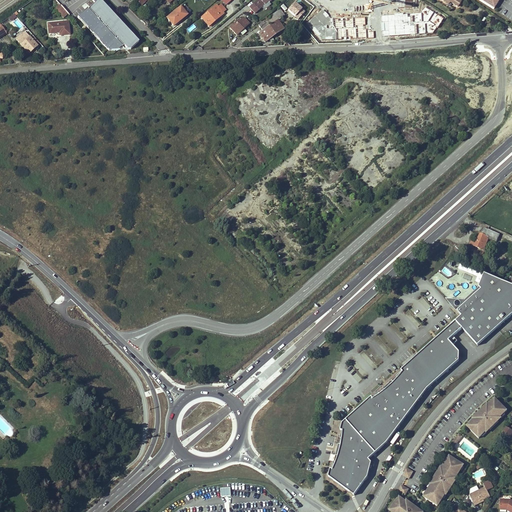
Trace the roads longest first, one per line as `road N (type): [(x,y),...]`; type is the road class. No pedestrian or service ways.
road 1 (unclassified): [(498,36),(496,119),(267,321),(244,330),(175,320),(123,343)]
road 2 (primary): [(511,137),(335,299),(238,382),(215,392)]
road 3 (primary): [(239,422),(318,340),(511,168)]
road 4 (residential): [(171,55),(498,36)]
road 5 (residential): [(372,511),(427,415),(511,345)]
road 6 (residential): [(0,71),(171,55)]
road 7 (secondary): [(0,235),(123,343)]
road 8 (primary): [(123,343),(157,410),(157,433),(137,476)]
